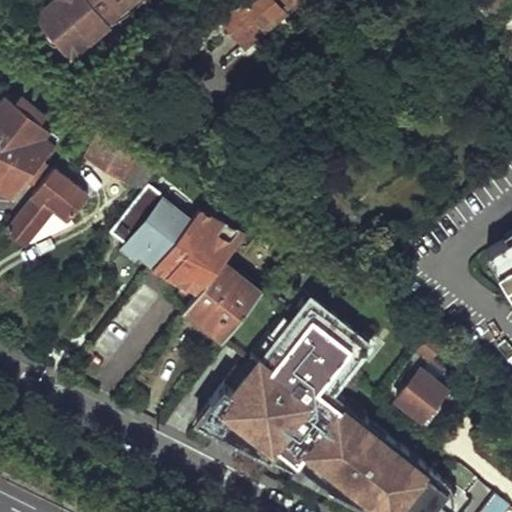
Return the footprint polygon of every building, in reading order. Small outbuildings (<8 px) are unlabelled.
[(48,0),(34,13),(46,27),(47,27),(57,38),(56,39),(68,54),(109,20),(107,18),(120,7),(116,2),(118,0),(48,0)] [(291,0),(228,0),(221,7),(217,10),(231,26),(245,43),(271,21),(266,16),(280,4),(282,7),(291,0)] [(474,0),(486,14),(501,0),(474,0)] [(280,4),(266,16),(271,21),(284,10),(282,7),(280,4)] [(0,188),(10,193),(55,137),(45,130),(48,125),(38,117),(17,100),(15,98),(3,89),(0,93),(0,188)] [(21,90),(15,98),(17,100),(38,117),(45,109),(21,90)] [(203,135),(221,120),(212,109),(194,124),(203,135)] [(48,125),(45,130),(55,137),(58,133),(48,125)] [(110,169),(125,145),(101,130),(87,153),(110,169)] [(140,154),(125,145),(110,169),(125,178),(140,154)] [(34,195),(7,227),(25,242),(52,209),(66,221),(88,193),(52,165),(31,192),(34,195)] [(146,183),(109,231),(124,243),(133,231),(138,224),(152,236),(148,242),(162,253),(190,217),(146,183)] [(248,226),(201,203),(190,217),(162,253),(153,264),(197,290),(222,259),(248,226)] [(138,224),(133,231),(148,242),(152,236),(138,224)] [(511,224),(483,243),(511,290),(511,224)] [(197,290),(184,306),(222,337),(260,289),(222,259),(197,290)] [(449,479),(443,471),(419,451),(413,458),(404,451),(409,444),(365,410),(361,415),(329,390),(328,380),(338,366),(343,370),(370,336),(309,291),(290,315),(275,334),(272,338),(263,350),(259,355),(250,367),(235,386),(224,378),(197,413),(215,426),(219,420),(248,442),(256,432),(273,444),(275,441),(296,457),(298,454),(312,465),(309,468),(325,480),(354,494),(359,488),(384,507),(390,511),(447,511),(450,508),(453,500),(453,490),(449,479)] [(392,307),(374,329),(404,353),(421,330),(392,307)] [(268,328),(275,334),(290,315),(282,309),(268,328)] [(429,329),(410,354),(420,362),(439,337),(429,329)] [(255,344),(263,350),(272,338),(264,332),(255,344)] [(250,367),(259,355),(252,348),(242,361),(250,367)] [(443,380),(420,362),(395,393),(423,415),(435,400),(430,396),(443,380)] [(361,415),(365,410),(344,394),(347,391),(337,383),(346,372),(343,370),(338,366),(328,380),(329,390),(361,415)] [(215,426),(248,442),(219,420),(215,426)] [(256,432),(248,442),(267,452),(273,444),(256,432)] [(413,458),(419,451),(409,444),(404,451),(413,458)] [(291,464),(325,480),(309,468),(312,465),(298,454),(296,457),(291,464)] [(359,488),(354,494),(383,509),(384,507),(359,488)] [(494,490),(481,506),(488,511),(496,511),(506,500),(494,490)]
